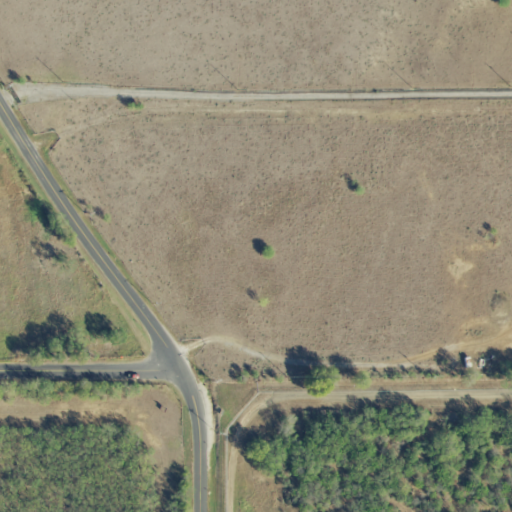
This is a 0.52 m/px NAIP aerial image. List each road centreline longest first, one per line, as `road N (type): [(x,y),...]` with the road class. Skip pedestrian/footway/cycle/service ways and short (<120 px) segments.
road 1 (residential): [(0,103),(43,177),(186,375),(201,423),(201,511)]
road 2 (track): [(230,511),(233,441),(261,402),(511,394)]
road 3 (residential): [(0,373),(147,373),(180,365)]
